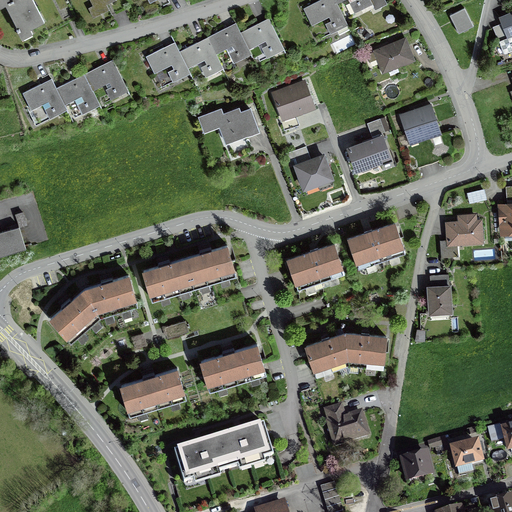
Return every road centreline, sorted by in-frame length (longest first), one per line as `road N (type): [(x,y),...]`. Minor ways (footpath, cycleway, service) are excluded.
road 1 (residential): [(0,292),(24,271),(198,219),(284,232),(439,181)]
road 2 (residential): [(372,511),(439,181)]
road 3 (residential): [(0,57),(40,58),(237,0)]
road 4 (secondary): [(150,511),(83,416),(0,328)]
road 5 (residential): [(389,511),(511,483)]
